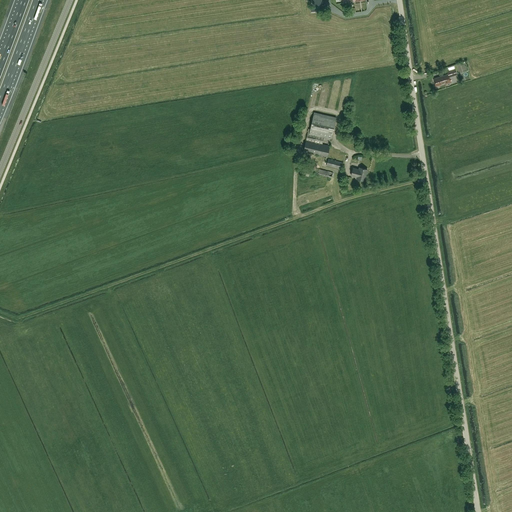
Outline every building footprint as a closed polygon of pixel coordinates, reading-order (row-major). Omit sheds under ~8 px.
[(451,82),(449,77),(457,75),(455,69),(447,71),(448,74),(433,79),(435,86),(441,84),(442,85),(451,82)] [(331,139),(336,118),(314,113),(310,129),(308,128),(303,151),(327,157),(330,146),(322,144),(324,137),(331,139)] [(341,169),(343,162),(328,158),(326,165),(341,169)] [(316,164),(312,163),(308,165),(309,169),(313,171),(317,168),(316,164)] [(364,181),(367,169),(359,167),(359,169),(353,168),(351,175),(357,177),(357,179),(364,181)] [(309,176),(310,171),(310,170),(308,170),(308,169),(301,168),(299,174),(309,176)] [(331,178),(333,172),(319,169),(317,174),(331,178)]
